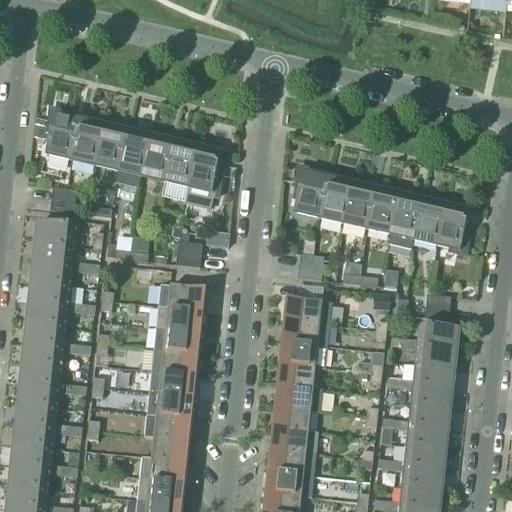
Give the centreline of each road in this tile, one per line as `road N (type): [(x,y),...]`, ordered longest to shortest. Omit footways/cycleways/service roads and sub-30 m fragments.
road 1 (residential): [(226,511),(274,66)]
road 2 (residential): [(478,511),(511,207)]
road 3 (residential): [(274,66),(24,9)]
road 4 (residential): [(511,121),(274,66)]
road 5 (residential): [(0,231),(24,9)]
